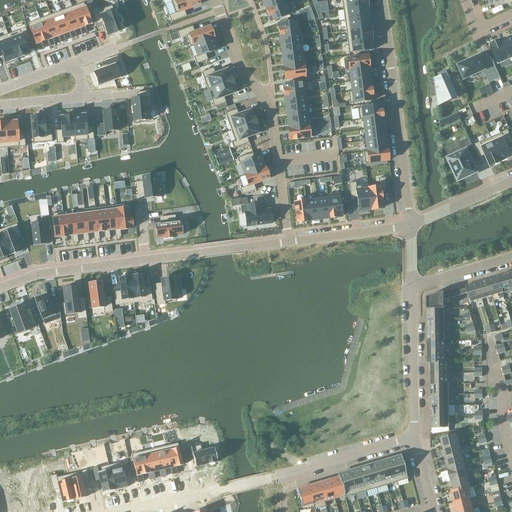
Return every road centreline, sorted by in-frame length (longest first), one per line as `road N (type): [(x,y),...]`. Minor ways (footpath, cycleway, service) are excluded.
road 1 (residential): [(287,242),(53,270),(0,288)]
road 2 (residential): [(213,0),(238,68),(268,100),(287,242)]
road 3 (residential): [(381,0),(408,226)]
road 4 (residential): [(414,437),(222,491)]
road 5 (residential): [(414,437),(411,287)]
road 6 (residential): [(408,226),(287,242)]
